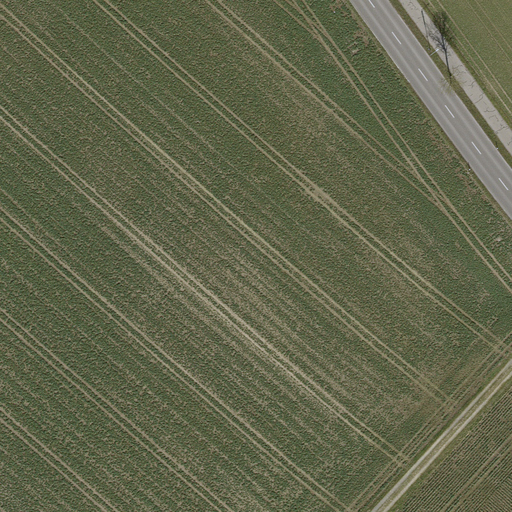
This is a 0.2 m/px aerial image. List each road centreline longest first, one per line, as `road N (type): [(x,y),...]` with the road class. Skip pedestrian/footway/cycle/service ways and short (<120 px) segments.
road 1 (tertiary): [(370,0),(511,193)]
road 2 (track): [(380,511),(511,368)]
